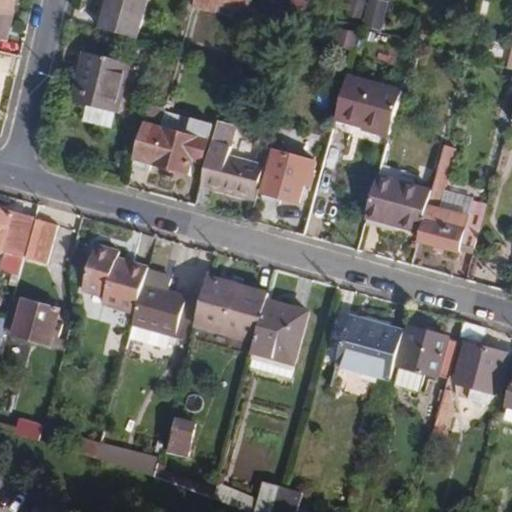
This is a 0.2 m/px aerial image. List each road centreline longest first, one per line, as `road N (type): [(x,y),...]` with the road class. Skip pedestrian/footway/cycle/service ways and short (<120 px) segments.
road 1 (residential): [(11,171),(511,310)]
road 2 (residential): [(53,0),(11,171)]
